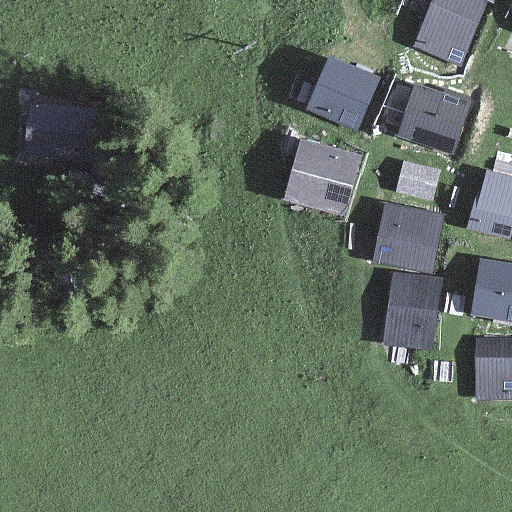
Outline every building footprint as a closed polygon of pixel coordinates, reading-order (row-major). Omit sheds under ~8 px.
[(492,62),(511,8),(511,0),(456,0),(440,43),(492,62)] [(394,73),(349,53),(328,100),(374,120),(394,73)] [(494,97),(436,78),(419,130),(477,149),(494,97)] [(127,105),(56,99),(51,153),(107,158),(109,184),(139,182),(137,151),(123,152),(127,105)] [(378,148),(326,135),(311,195),(364,208),(378,148)] [(460,165),(425,155),(417,183),(452,192),(460,165)] [(511,189),(501,187),(495,219),(511,222),(511,189)] [(463,211),(407,199),(395,255),(451,267),(463,211)] [(511,263),(501,262),(494,322),(511,323),(511,263)] [(460,278),(414,272),(405,340),(450,346),(460,278)] [(511,336),(496,336),(498,392),(511,391),(511,336)]
